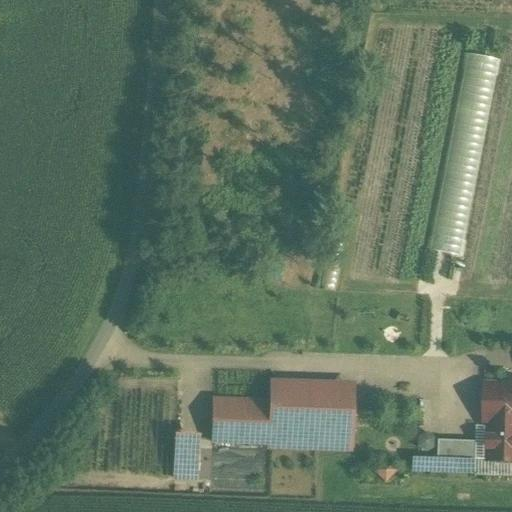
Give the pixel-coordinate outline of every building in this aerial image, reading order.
[(433,343),(433,316),(378,316),(378,343),(433,343)] [(506,386),(487,385),(486,423),(489,423),(488,460),(511,460),(511,384),(506,384),(506,386)] [(350,446),(352,396),(270,393),(270,403),(213,401),(212,441),(316,445),(350,446)] [(426,434),(418,438),(418,447),(425,451),(433,447),(433,439),(426,434)] [(195,441),(175,441),(175,476),(194,477),(195,441)] [(477,442),(437,441),(436,466),(475,468),(477,442)]
